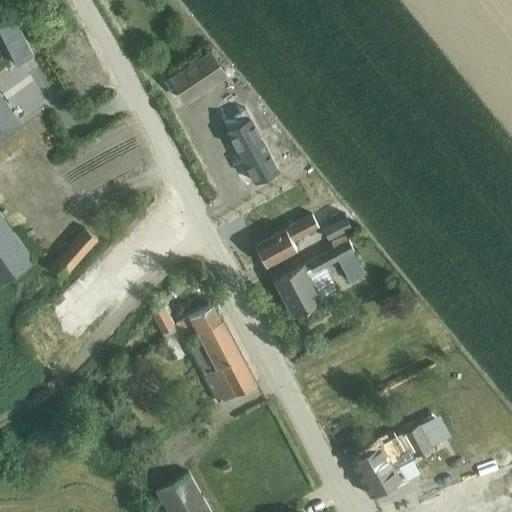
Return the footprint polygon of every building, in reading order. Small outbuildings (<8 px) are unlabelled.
[(0,20),(0,31),(19,69),(35,61),(12,15),(0,20)] [(77,77),(84,96),(110,86),(91,37),(54,51),(66,81),(77,77)] [(215,43),(169,70),(188,102),(234,75),(215,43)] [(178,104),(186,98),(169,79),(161,85),(178,104)] [(0,96),(0,133),(17,121),(0,96)] [(254,125),(233,138),(262,183),(283,169),(284,168),(254,125)] [(336,211),(329,215),(332,222),(322,227),(328,238),(350,227),(344,215),(340,218),(336,211)] [(0,284),(32,262),(0,215),(0,284)] [(293,241),(319,226),(313,215),(268,240),(259,223),(248,228),(258,247),(257,248),(267,266),(297,249),(293,241)] [(64,278),(98,241),(86,230),(52,267),(64,278)] [(364,274),(352,252),(354,251),(348,240),(274,280),(293,316),(321,301),(319,298),(336,289),(324,267),(337,260),(349,282),(364,274)] [(165,308),(153,314),(162,334),(165,338),(177,331),(182,341),(198,333),(223,319),(214,303),(176,325),(173,326),(165,308)] [(199,336),(186,343),(219,404),(257,382),(223,319),(198,333),(199,336)] [(393,465),(419,452),(430,446),(418,425),(400,434),(351,460),(371,497),(401,481),(393,465)] [(167,511),(210,511),(188,472),(155,491),(167,511)] [(478,488),(437,498),(440,511),(442,511),(463,507),(464,511),(469,511),(483,508),(478,488)]
